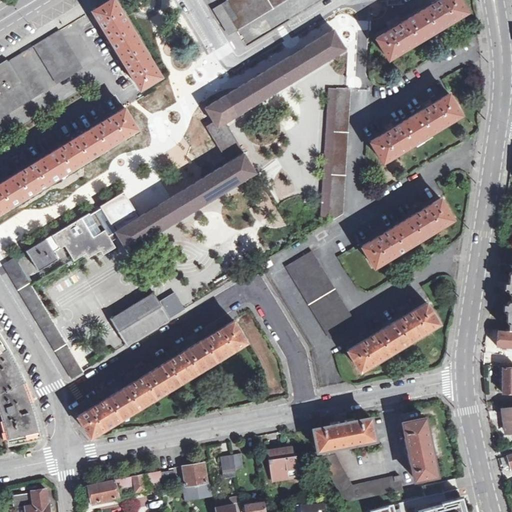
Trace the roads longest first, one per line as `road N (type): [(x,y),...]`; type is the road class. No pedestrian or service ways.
road 1 (residential): [(59,401),(254,287),(293,347),(308,410)]
road 2 (tertiary): [(463,378),(498,127)]
road 3 (residential): [(67,459),(308,410)]
road 4 (residential): [(363,9),(339,6),(233,61),(191,0)]
road 5 (residential): [(308,410),(463,378)]
road 6 (tertiary): [(490,511),(463,378)]
road 7 (tertiary): [(498,127),(503,72),(495,0)]
road 8 (unknown): [(383,395),(389,461),(352,468),(343,454)]
